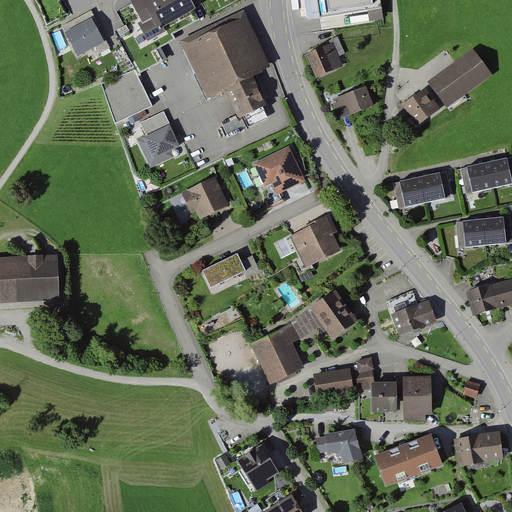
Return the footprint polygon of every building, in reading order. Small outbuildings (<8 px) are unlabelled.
[(161,22),(192,6),(189,0),(131,0),(143,19),(139,22),(147,37),(162,27),(161,22)] [(380,0),(316,0),(319,20),(382,11),(380,0)] [(92,10),(63,24),(79,55),(107,41),(92,10)] [(213,99),(228,91),(257,77),(273,69),(246,15),(186,45),(213,99)] [(345,67),(335,44),(308,56),(318,79),(345,67)] [(495,76),(475,50),(432,83),(452,109),(495,76)] [(153,105),(134,68),(100,81),(115,122),(153,105)] [(271,106),(257,77),(228,91),(243,120),(271,106)] [(375,108),(368,90),(336,103),(343,120),(375,108)] [(443,114),(429,93),(407,107),(420,128),(443,114)] [(156,114),(140,122),(146,135),(139,139),(145,153),(151,150),(155,157),(179,145),(169,126),(163,129),(156,114)] [(292,150),(258,166),(268,187),(274,184),(280,196),(308,182),(292,150)] [(482,167),(471,169),(476,195),(511,188),(511,162),(503,164),(482,167)] [(413,183),(402,186),(407,209),(448,200),(443,177),(432,179),(413,183)] [(216,179),(184,194),(193,214),(199,211),(203,220),(230,208),(216,179)] [(333,217),(292,236),(307,269),(344,252),(337,237),(341,234),(333,217)] [(477,222),(466,223),(468,249),(508,246),(506,220),(497,220),(477,222)] [(61,256),(0,259),(0,306),(64,303),(61,256)] [(241,257),(206,272),(213,288),(245,274),(247,279),(263,272),(256,256),(243,262),(241,257)] [(511,282),(472,293),(477,315),(511,305),(511,282)] [(341,293),(313,309),(323,325),(332,341),(359,325),(341,293)] [(429,302),(394,314),(401,337),(436,325),(429,302)] [(293,342),(323,325),(313,309),(251,345),(276,387),(308,368),(293,342)] [(317,375),(320,396),(376,389),(376,383),(373,362),(360,363),(361,374),(353,375),(352,371),(317,375)] [(434,378),(407,378),(407,423),(428,423),(428,417),(434,417),(434,378)] [(468,381),(464,397),(478,400),(482,384),(468,381)] [(400,383),(376,383),(376,389),(376,411),(400,411),(400,383)] [(329,439),(319,440),(320,450),(330,449),(330,454),(338,452),(344,457),(346,464),(366,460),(357,431),(328,435),(329,439)] [(496,434),(456,441),(461,467),(505,460),(501,434),(496,434)] [(434,436),(378,457),(390,487),(446,466),(434,436)] [(266,446),(241,459),(257,489),(282,476),(266,446)] [(218,461),(224,470),(231,465),(225,456),(218,461)] [(304,511),(296,496),(267,511),(304,511)]
